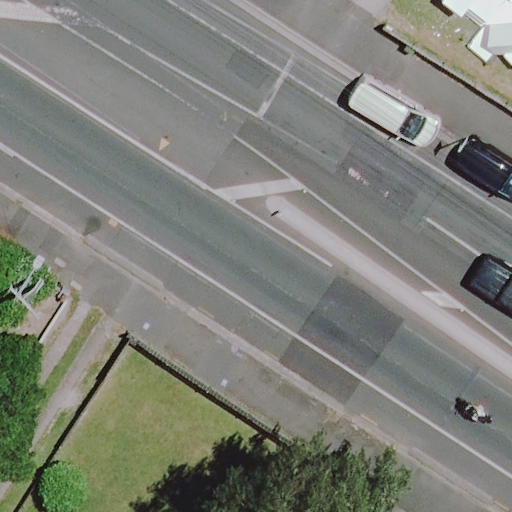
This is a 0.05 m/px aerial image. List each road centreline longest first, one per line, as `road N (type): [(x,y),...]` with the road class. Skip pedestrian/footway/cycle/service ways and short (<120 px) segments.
road 1 (secondary): [(511,434),(302,296),(111,79)]
road 2 (secondary): [(111,79),(356,181),(511,284)]
road 3 (secondary): [(111,79),(0,8)]
